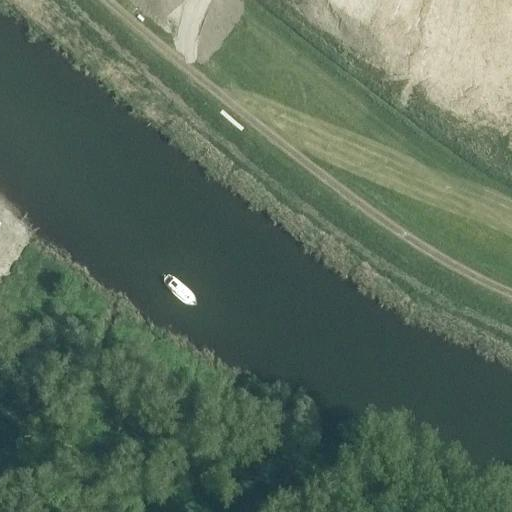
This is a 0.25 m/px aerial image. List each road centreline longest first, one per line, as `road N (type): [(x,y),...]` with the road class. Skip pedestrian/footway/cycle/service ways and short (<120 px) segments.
road 1 (track): [(511,293),(358,200),(112,0)]
road 2 (tertiary): [(122,0),(0,154)]
